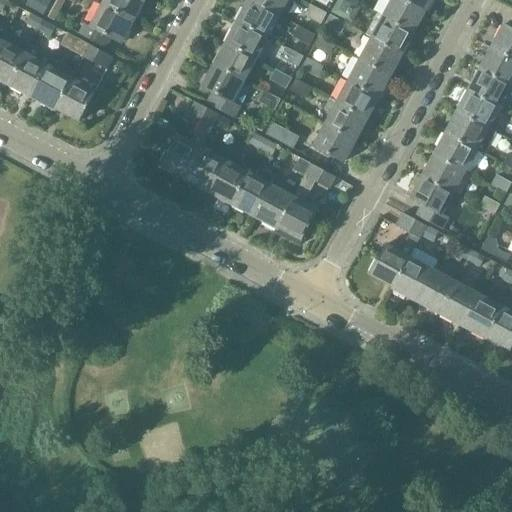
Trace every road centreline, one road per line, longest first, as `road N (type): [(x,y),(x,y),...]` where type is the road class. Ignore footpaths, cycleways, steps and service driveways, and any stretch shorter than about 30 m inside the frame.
road 1 (residential): [(317,295),(471,0)]
road 2 (residential): [(317,295),(101,181)]
road 3 (residential): [(511,403),(317,295)]
road 4 (residential): [(198,0),(101,181)]
